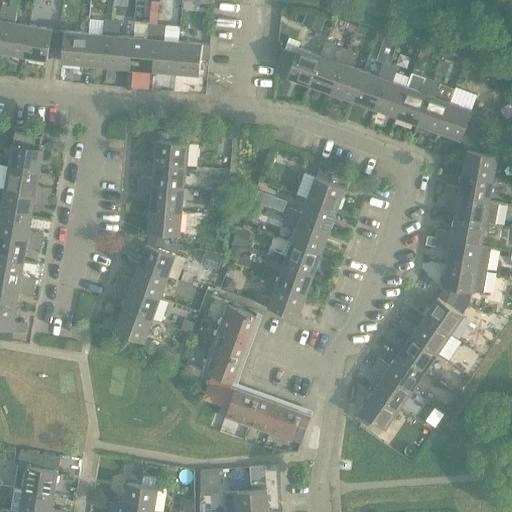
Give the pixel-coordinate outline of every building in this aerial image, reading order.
[(0,50),(3,51),(10,7),(2,6),(0,16),(0,50)] [(10,7),(3,51),(25,55),(30,24),(15,22),(18,8),(17,8),(11,7),(10,7)] [(308,12),(304,24),(320,31),(325,18),(308,12)] [(89,33),(86,64),(109,66),(113,20),(105,20),(103,34),(89,33)] [(113,20),(109,66),(132,68),(135,36),(119,35),(120,21),(113,20)] [(30,24),(25,55),(48,59),(51,46),(57,47),(60,31),(54,30),(53,29),(30,24)] [(135,36),(132,68),(155,70),(159,25),(151,24),(148,38),(135,36)] [(159,25),(155,70),(177,72),(180,41),(165,39),(166,25),(159,25)] [(60,31),(57,47),(64,48),(62,61),(86,64),(89,33),(66,30),(65,31),(60,31)] [(387,34),(379,57),(391,61),(400,38),(387,34)] [(180,41),(177,72),(200,74),(202,59),(210,60),(211,44),(203,44),(203,43),(180,41)] [(311,85),(321,55),(299,47),(297,53),(285,48),(276,73),(288,77),(311,85)] [(321,55),(311,85),(332,93),(347,50),(340,48),(335,60),(321,55)] [(332,93),(353,101),(364,71),(350,66),(355,53),(347,50),(332,93)] [(442,61),(438,71),(446,74),(450,64),(442,61)] [(353,101),(375,108),(390,66),(383,63),(378,76),(364,71),(353,101)] [(375,108),(396,116),(407,87),(393,82),(398,68),(390,66),(375,108)] [(407,87),(396,116),(418,124),(433,81),(426,78),(421,92),(407,87)] [(439,131),(450,102),(436,97),(441,84),(433,81),(418,124),(439,131)] [(450,102),(439,131),(462,139),(462,138),(470,141),(478,137),(469,120),(472,110),(450,102)] [(155,164),(187,166),(189,143),(195,143),(196,132),(173,130),(173,133),(158,132),(155,164)] [(10,166),(41,171),(45,148),(41,147),(43,136),(16,132),(10,166)] [(463,173),(494,178),(498,155),(488,153),(478,137),(470,141),(468,150),(467,149),(463,173)] [(187,166),(155,164),(154,178),(140,176),(139,185),(185,189),(187,166)] [(6,188),(50,196),(52,189),(38,186),(41,171),(10,166),(6,188)] [(309,199),(338,210),(346,188),(331,182),(333,176),(320,171),(318,177),(317,177),(309,199)] [(446,193),(490,201),(494,178),(463,173),(461,187),(447,185),(446,193)] [(211,175),(209,187),(225,189),(226,176),(211,175)] [(152,209),(183,212),(185,189),(139,185),(139,192),(153,194),(152,209)] [(2,211),(32,216),(35,202),(49,204),(50,196),(6,188),(2,211)] [(455,218),(486,223),(490,201),(446,193),(445,200),(458,203),(455,218)] [(287,216),(330,231),(338,210),(309,199),(304,214),(290,209),(287,216)] [(183,212),(152,209),(150,232),(151,233),(150,238),(166,242),(168,234),(181,235),(183,212)] [(0,220),(0,233),(42,241),(44,233),(30,231),(32,216),(2,211),(0,220)] [(293,242),(322,253),(330,231),(287,216),(285,224),(298,228),(293,242)] [(248,217),(245,225),(256,229),(259,221),(248,217)] [(438,237),(482,246),(486,223),(455,218),(453,232),(439,230),(438,237)] [(238,229),(233,243),(244,247),(249,233),(238,229)] [(0,256),(24,261),(26,247),(41,249),(42,241),(0,233),(0,256)] [(447,262),(478,268),(482,246),(438,237),(436,245),(450,248),(447,262)] [(147,243),(139,265),(169,276),(177,254),(164,249),(166,242),(150,238),(149,244),(147,243)] [(272,259),(314,274),(322,253),(293,242),(288,256),(274,251),(272,259)] [(233,245),(229,254),(241,258),(245,249),(233,245)] [(216,253),(211,268),(218,271),(224,256),(216,253)] [(0,279),(34,286),(35,278),(30,277),(30,276),(29,275),(28,274),(27,273),(26,271),(25,270),(25,268),(25,267),(25,266),(24,266),(24,265),(23,265),(24,261),(0,256),(0,279)] [(277,285),(306,296),(314,274),(272,259),(269,266),(282,271),(277,285)] [(478,268),(447,262),(443,286),(444,286),(442,292),(468,303),(470,291),(473,291),(478,268)] [(121,275),(118,282),(161,298),(169,276),(139,265),(134,280),(121,275)] [(227,278),(223,288),(233,292),(236,285),(233,280),(227,278)] [(0,302),(16,306),(18,291),(33,294),(34,286),(0,279),(0,302)] [(129,295),(124,309),(154,319),(161,298),(118,282),(115,290),(129,295)] [(306,296),(277,285),(272,298),(259,294),(256,301),(299,317),(306,296)] [(425,316),(450,334),(464,314),(462,313),(468,304),(468,303),(442,292),(439,298),(438,297),(425,316)] [(16,306),(0,302),(0,326),(12,329),(12,328),(26,331),(27,323),(13,320),(16,306)] [(214,374),(204,399),(229,408),(226,417),(292,441),(299,424),(308,428),(312,416),(231,386),(257,316),(228,305),(204,371),(214,374)] [(154,319),(124,309),(119,323),(106,318),(103,325),(117,330),(116,331),(146,342),(154,319)] [(400,327),(438,353),(450,334),(425,316),(416,329),(404,321),(400,327)] [(185,319),(181,328),(192,332),(195,322),(185,319)] [(399,354),(425,372),(438,353),(400,327),(395,334),(407,342),(399,354)] [(374,365),(412,391),(425,372),(399,354),(390,367),(378,359),(374,365)] [(373,392),(399,410),(412,391),(374,365),(370,371),(381,379),(373,392)] [(399,410),(373,392),(359,411),(361,412),(356,418),(368,426),(372,420),(385,429),(399,410)] [(14,487),(54,494),(59,463),(45,460),(43,468),(29,465),(30,455),(15,452),(14,462),(18,463),(14,487)] [(155,511),(157,495),(162,496),(164,494),(166,491),(167,487),(166,483),(163,480),(159,479),(144,477),(130,475),(129,482),(127,481),(123,506),(155,511)] [(237,511),(268,511),(267,490),(266,490),(266,482),(252,484),(252,490),(236,492),(237,511)] [(10,510),(24,511),(65,511),(66,511),(52,509),(54,494),(14,487),(10,510)] [(185,500),(184,511),(188,511),(192,511),(195,501),(185,500)]
